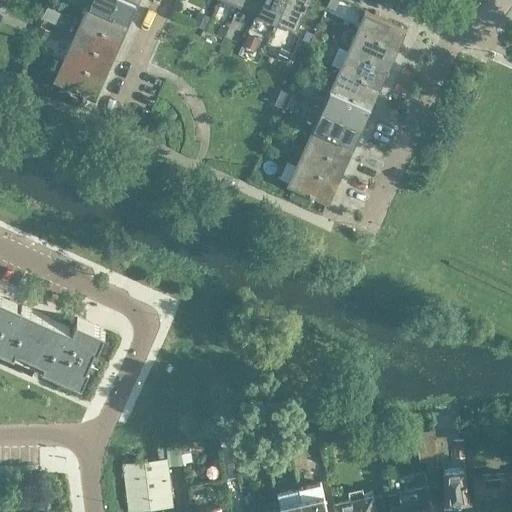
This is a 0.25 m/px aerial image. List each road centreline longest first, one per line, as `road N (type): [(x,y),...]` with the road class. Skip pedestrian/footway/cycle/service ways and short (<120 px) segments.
road 1 (residential): [(99,438),(149,319),(0,252)]
road 2 (residential): [(371,223),(455,25)]
road 3 (residential): [(112,128),(167,0)]
